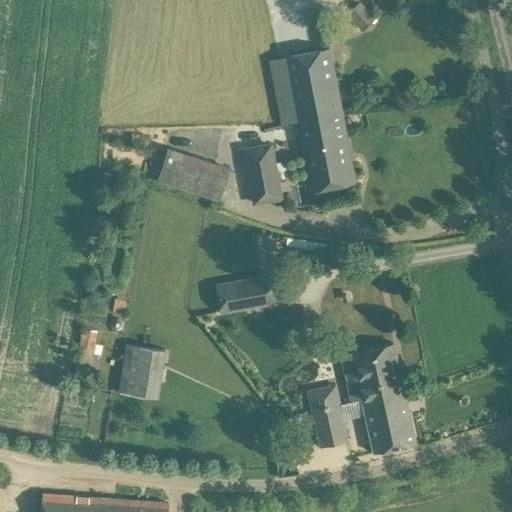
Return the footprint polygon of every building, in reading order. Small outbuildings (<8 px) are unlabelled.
[(276,21),(156,41),(167,103),(192,99),(195,116),(261,105),(259,88),(286,83),(276,21)] [(101,38),(103,47),(131,39),(128,30),(101,38)] [(329,48),(287,56),(292,82),(299,121),(300,121),(342,113),(329,48)] [(300,121),(299,121),(313,190),(335,185),(355,181),(342,113),(300,121)] [(272,142),(242,148),(253,205),(284,199),(272,142)] [(152,178),(220,201),(231,168),(169,147),(163,164),(157,162),(152,178)] [(278,258),(273,233),(263,235),(262,232),(253,234),(258,262),(278,258)] [(216,284),(221,312),(277,302),(272,275),(216,284)] [(91,377),(96,337),(97,331),(83,328),(82,335),(80,335),(74,375),(91,377)] [(359,386),(347,389),(350,403),(362,400),(404,390),(394,343),(352,352),(359,386)] [(158,398),(161,378),(165,350),(128,344),(120,392),(158,398)] [(313,410),(341,405),(336,383),(308,389),(313,410)] [(374,453),(416,444),(404,390),(362,400),(374,453)] [(349,441),(345,422),(341,405),(313,410),(320,447),(349,441)] [(168,511),(170,503),(43,494),(41,511),(168,511)]
